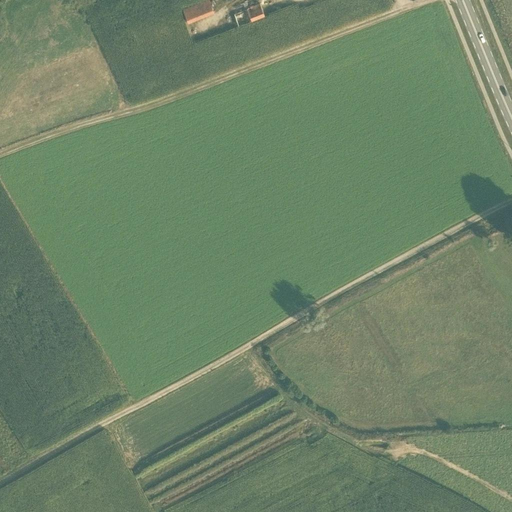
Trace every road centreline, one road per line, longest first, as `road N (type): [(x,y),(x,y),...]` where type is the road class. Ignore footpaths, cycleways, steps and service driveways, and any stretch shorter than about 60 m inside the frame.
road 1 (track): [(0,481),(511,203)]
road 2 (track): [(431,0),(118,120),(0,156)]
road 3 (primary): [(511,116),(462,0)]
